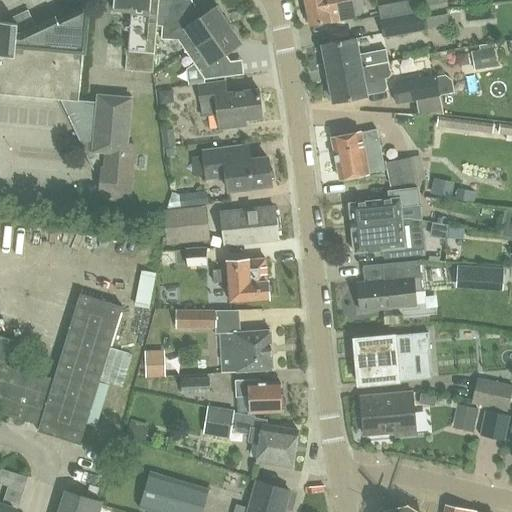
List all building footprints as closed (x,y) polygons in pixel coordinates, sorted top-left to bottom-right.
[(126,70),(154,72),(158,0),(109,0),(110,1),(116,2),(115,9),(132,10),(129,46),(127,46),(126,54),(127,55),(126,70)] [(182,0),(159,0),(158,24),(158,25),(162,25),(161,38),(179,39),(187,51),(198,44),(198,45),(231,23),(218,5),(203,15),(194,1),(182,0)] [(305,0),(311,24),(330,20),(330,18),(354,13),(355,15),(361,14),(365,8),(363,0),(305,0)] [(405,0),(378,5),(380,18),(417,13),(414,0),(405,0)] [(0,93),(61,99),(80,139),(70,138),(69,147),(83,148),(89,159),(96,157),(94,150),(108,151),(106,168),(102,168),(100,194),(129,197),(134,144),(126,143),(130,98),(99,95),(98,101),(79,99),(87,9),(59,22),(57,16),(36,26),(31,15),(17,21),(17,23),(0,21),(0,93)] [(380,18),(384,37),(428,28),(425,12),(417,13),(380,18)] [(205,78),(235,71),(230,55),(227,53),(243,42),(231,23),(198,45),(198,44),(187,51),(195,62),(185,67),(189,82),(204,80),(205,78)] [(328,72),(389,61),(387,48),(364,52),(365,53),(359,54),(356,38),(323,44),(328,72)] [(479,65),(499,66),(499,48),(479,48),(479,65)] [(364,81),(388,77),(391,72),(389,61),(328,72),(333,101),(366,95),(364,81)] [(396,103),(441,95),(437,74),(393,82),(396,103)] [(237,119),(262,115),(258,87),(227,91),(225,80),(198,84),(202,115),(217,113),(219,128),(238,125),(237,119)] [(494,122),(436,113),(436,127),(492,134),(494,122)] [(511,124),(498,123),(497,133),(511,135),(511,124)] [(175,146),(173,128),(162,129),(163,147),(175,146)] [(340,178),(385,169),(377,128),(360,132),(360,131),(332,137),(340,178)] [(228,190),(271,184),(268,156),(240,160),(238,145),(203,150),(207,179),(226,176),(228,190)] [(391,186),(425,179),(423,171),(412,173),(409,157),(386,162),(391,186)] [(390,219),(402,218),(401,207),(420,205),(418,186),(387,190),(388,198),(351,202),(352,222),(390,218),(390,219)] [(208,203),(206,190),(179,193),(180,205),(208,203)] [(170,243),(211,239),(208,204),(166,209),(170,243)] [(226,245),(278,239),(275,205),(222,211),(226,245)] [(404,247),(402,218),(390,219),(390,218),(352,222),(355,251),(404,247)] [(188,266),(208,264),(207,246),(187,247),(188,266)] [(231,300),(269,297),(269,295),(274,290),(274,284),(268,282),(267,258),(228,260),(229,268),(214,269),(215,281),(229,280),(231,300)] [(417,305),(415,290),(424,289),(420,259),(383,263),(385,280),(358,282),(361,311),(417,305)] [(456,288),(502,291),(504,268),(458,265),(456,288)] [(82,443),(111,346),(124,305),(81,292),(55,378),(7,364),(15,339),(0,334),(0,411),(40,423),(38,430),(82,443)] [(176,327),(215,327),(215,309),(176,309),(176,327)] [(223,371),(273,368),(271,329),(221,332),(223,371)] [(360,382),(415,378),(413,354),(430,352),(429,337),(428,333),(411,334),(356,339),(360,382)] [(171,349),(150,350),(152,374),(173,373),(171,349)] [(182,393),(211,392),(210,376),(181,378),(182,393)] [(511,390),(511,383),(478,376),(472,403),(508,411),(511,390)] [(250,411),(282,410),(281,381),(260,382),(260,378),(236,379),(237,396),(249,395),(250,411)] [(399,435),(416,433),(412,391),(361,396),(365,435),(399,432),(399,435)] [(203,434),(230,438),(235,409),(207,405),(203,434)] [(506,440),(511,415),(485,409),(480,434),(506,440)] [(292,467),(298,429),(266,424),(267,420),(255,418),(255,416),(236,413),(233,431),(251,434),(252,426),(262,428),(257,462),(292,467)] [(159,511),(202,511),(209,488),(151,471),(140,506),(159,511)] [(13,472),(9,485),(25,490),(29,477),(13,472)] [(282,511),(289,489),(259,480),(249,511),(282,511)] [(99,511),(103,500),(67,489),(60,511),(99,511)] [(0,511),(15,511),(16,508),(0,503),(0,511)]
